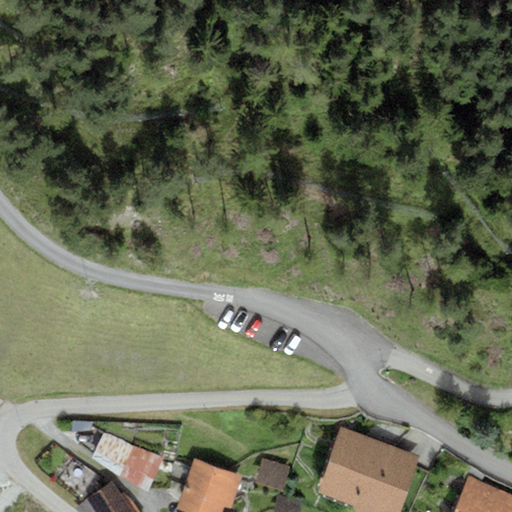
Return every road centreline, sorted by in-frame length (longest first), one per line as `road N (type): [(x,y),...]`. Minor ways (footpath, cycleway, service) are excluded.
road 1 (residential): [(52,511),(18,485),(4,456),(7,441),(35,422),(327,413),(374,404)]
road 2 (track): [(221,308),(112,289),(67,270),(0,215)]
road 3 (residential): [(341,368),(390,371),(474,406),(511,408)]
road 4 (residential): [(511,481),(374,404)]
road 5 (residential): [(341,368),(280,328),(221,308)]
